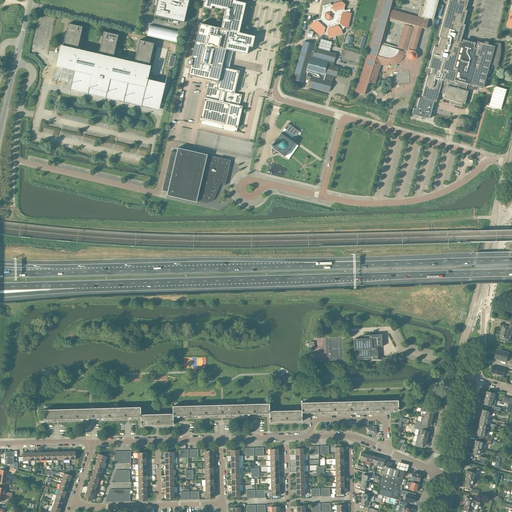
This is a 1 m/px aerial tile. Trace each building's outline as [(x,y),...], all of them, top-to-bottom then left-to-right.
[(156,5),(153,16),(168,20),(168,22),(177,24),(178,22),(183,23),(187,5),(189,6),(190,0),(199,0),(205,1),(204,2),(203,2),(202,7),(211,9),(212,6),(214,7),(214,8),(222,9),(225,9),(221,28),(200,24),(191,60),(189,60),(188,65),(186,65),(187,65),(190,66),(188,75),(209,80),(199,120),(201,120),(200,125),(236,133),(242,106),(239,106),(241,95),(235,93),(234,93),(239,71),(225,68),(227,61),(230,62),(233,51),(247,54),(248,47),(252,47),(255,36),(243,34),(239,33),(245,3),(235,1),(235,0),(155,0),(154,5),(156,5)] [(400,61),(403,57),(404,55),(407,56),(407,57),(407,58),(408,58),(408,59),(409,59),(409,60),(410,60),(411,60),(412,60),(413,60),(414,60),(415,59),(416,58),(416,57),(416,56),(416,55),(416,54),(416,53),(415,52),(421,28),(426,29),(429,18),(433,19),(438,0),(425,0),(423,7),(421,6),(417,17),(392,10),(394,3),(394,2),(394,0),(382,0),(371,42),(359,79),(355,92),(364,95),(364,94),(365,93),(366,92),(366,91),(367,91),(368,90),(368,89),(369,87),(370,83),(375,84),(377,76),(381,65),(382,65),(387,66),(392,65),(396,64),(400,61)] [(463,25),(467,11),(465,10),(467,0),(448,0),(438,37),(440,38),(437,47),(434,46),(428,68),(431,69),(429,76),(427,75),(421,98),(433,102),(436,102),(442,79),(443,80),(440,93),(444,94),(443,98),(450,100),(449,103),(461,107),(462,103),(464,104),(468,91),(465,91),(467,83),(469,84),(468,89),(473,90),(474,90),(475,89),(476,89),(479,87),(482,86),(484,83),(485,82),(487,81),(488,80),(489,79),(486,78),(490,61),(492,61),(491,64),(496,66),(497,64),(498,63),(498,61),(499,59),(499,57),(499,55),(500,53),(500,51),(500,49),(500,47),(500,46),(500,44),(491,43),(490,45),(487,44),(488,43),(488,42),(485,42),(484,43),(477,41),(475,49),(473,48),(474,46),(470,45),(471,44),(466,42),(466,44),(460,42),(465,25),(463,25)] [(320,18),(312,21),(313,23),(309,27),(320,37),(322,34),(327,35),(328,39),(343,34),(342,31),(345,27),(348,28),(351,13),(349,13),(350,9),(345,11),(344,9),(345,4),(341,1),(332,4),(332,5),(330,5),(330,3),(322,6),(323,7),(320,18)] [(154,43),(139,40),(134,63),(113,58),(118,35),(104,32),(98,55),(77,50),(82,27),(68,24),(61,54),(59,53),(56,65),(56,66),(57,66),(64,67),(64,68),(64,69),(65,69),(66,69),(67,69),(67,68),(74,70),(70,89),(153,108),(157,91),(158,91),(161,83),(158,81),(158,82),(147,80),(148,74),(147,73),(154,43)] [(152,25),(150,34),(179,41),(182,32),(152,25)] [(295,73),(293,80),(303,83),(304,79),(306,80),(308,72),(325,77),(326,74),(333,76),(336,77),(339,67),(333,66),(334,62),(336,54),(329,52),(330,49),(326,48),(325,51),(318,49),(318,50),(314,49),(316,44),(321,38),(324,35),(322,34),(320,37),(319,37),(314,43),(314,44),(303,41),(301,49),(296,69),(295,73)] [(329,92),(332,82),(333,76),(326,74),(325,77),(308,72),(306,80),(309,81),(308,86),(329,92)] [(343,82),(340,92),(345,93),(348,83),(343,82)] [(495,86),(489,106),(501,110),(507,90),(495,86)] [(179,91),(174,113),(179,114),(183,92),(179,91)] [(429,119),(433,102),(421,98),(419,98),(416,109),(413,108),(411,114),(429,119)] [(63,113),(62,117),(70,120),(70,121),(73,122),(75,116),(63,113)] [(298,131),(288,124),(284,128),(294,136),(298,131)] [(294,143),(280,133),(272,145),(272,144),(271,144),(271,145),(270,145),(270,146),(270,147),(271,147),(271,149),(271,150),(271,151),(271,152),(271,153),(272,154),(272,155),(279,153),(284,157),(294,143)] [(225,185),(231,160),(178,148),(176,153),(171,151),(162,191),(167,192),(166,196),(196,202),(204,203),(205,203),(206,203),(207,203),(208,203),(209,203),(210,203),(210,202),(211,202),(212,201),(213,201),(213,200),(214,199),(214,198),(215,198),(215,197),(215,196),(220,185),(219,185),(220,184),(225,185)] [(510,327),(503,325),(500,338),(506,340),(510,327)] [(381,347),(382,347),(381,334),(363,335),(364,338),(353,339),(354,350),(355,350),(356,359),(383,359),(378,359),(377,346),(379,346),(381,346),(381,347)] [(511,358),(511,351),(509,351),(507,351),(507,352),(497,349),(495,358),(506,362),(508,357),(511,358)] [(505,369),(493,366),(491,373),(502,375),(503,376),(505,369)] [(494,393),(486,391),(485,398),(493,400),(494,393)] [(491,406),(493,400),(485,398),(483,404),(491,406)] [(398,400),(397,400),(356,401),(356,404),(356,405),(356,407),(359,407),(359,411),(398,410),(398,400)] [(339,407),(339,412),(348,411),(359,411),(359,407),(356,407),(356,405),(356,404),(356,401),(347,402),(342,402),(342,404),(342,405),(342,407),(339,407)] [(342,404),(342,402),(301,403),(302,410),(269,411),(269,404),(227,405),(227,408),(227,410),(230,410),(230,415),(269,414),(270,422),(270,421),(301,420),(302,422),(302,413),(339,412),(339,407),(342,407),(342,405),(342,404)] [(141,415),(141,411),(141,407),(98,408),(99,411),(98,411),(98,412),(99,412),(99,414),(101,414),(101,418),(141,417),(141,426),(141,425),(173,424),(173,425),(174,425),(173,416),(212,415),(212,411),(214,411),(214,408),(214,405),(173,406),(173,414),(141,415)] [(212,411),(212,415),(222,415),(230,415),(230,410),(227,410),(227,408),(227,405),(222,405),(214,405),(214,408),(214,411),(212,411)] [(432,409),(424,407),(423,410),(426,411),(424,417),(432,419),(434,413),(431,412),(432,409)] [(83,414),(83,419),(92,418),(101,418),(101,414),(99,414),(99,412),(98,412),(98,411),(99,411),(98,408),(90,408),(85,409),(85,411),(86,411),(86,412),(85,412),(85,414),(83,414)] [(85,411),(85,409),(44,410),(44,420),(83,419),(83,414),(85,414),(85,412),(86,412),(86,411),(85,411)] [(490,412),(482,410),(480,416),(488,418),(490,412)] [(487,424),(488,418),(480,416),(479,422),(487,424)] [(430,426),(432,419),(424,417),(422,417),(420,422),(416,421),(415,425),(427,428),(428,425),(430,426)] [(426,431),(427,428),(415,425),(414,428),(419,429),(417,436),(427,438),(429,431),(426,431)] [(376,432),(376,427),(366,427),(366,432),(369,435),(371,435),(374,435),(376,432)] [(484,435),(485,430),(477,428),(476,434),(479,435),(478,438),(491,441),(492,438),(488,437),(489,436),(484,435)] [(426,445),(427,438),(417,436),(415,446),(422,448),(423,444),(426,445)] [(490,445),(491,441),(478,438),(478,441),(475,440),(473,447),(481,449),(482,444),(486,445),(487,444),(490,445)] [(480,455),(481,449),(473,447),(472,453),(480,455)] [(99,454),(97,459),(105,462),(107,456),(99,454)] [(371,462),(373,456),(367,454),(365,460),(371,462)] [(384,460),(385,459),(379,458),(377,464),(376,466),(382,468),(383,466),(384,460)] [(397,499),(404,472),(391,468),(392,463),(387,461),(378,494),(397,499)] [(409,463),(398,461),(396,468),(407,471),(409,463)] [(101,473),(103,467),(95,464),(94,470),(101,473)] [(7,475),(7,471),(0,469),(0,476),(6,477),(15,478),(15,476),(7,475)] [(471,472),(467,471),(466,477),(474,479),(476,471),(475,470),(471,469),(471,472)] [(99,479),(101,473),(94,470),(92,476),(99,479)] [(72,476),(64,473),(62,479),(70,481),(72,476)] [(420,475),(412,473),(411,479),(419,481),(420,475)] [(368,482),(369,476),(363,474),(361,480),(368,482)] [(15,478),(6,477),(0,476),(0,482),(10,484),(10,481),(14,481),(15,478)] [(472,487),(474,479),(466,477),(464,483),(468,484),(467,487),(470,488),(472,487)] [(68,487),(70,481),(62,479),(60,484),(68,487)] [(96,490),(98,484),(90,481),(88,487),(96,490)] [(418,484),(411,482),(411,483),(406,482),(405,485),(410,486),(409,489),(416,491),(418,484)] [(66,493),(68,487),(60,484),(58,490),(66,493)] [(5,488),(0,487),(0,494),(12,496),(13,493),(4,492),(5,488)] [(94,495),(96,490),(88,487),(86,493),(94,495)] [(64,498),(66,493),(58,490),(56,495),(64,498)] [(92,501),(94,495),(86,493),(84,498),(92,501)] [(370,502),(372,496),(371,496),(363,493),(361,499),(368,501),(370,502)] [(415,496),(406,494),(404,501),(413,503),(415,496)] [(62,503),(64,498),(56,495),(54,501),(62,503)] [(475,506),(477,503),(479,504),(480,500),(473,499),(474,498),(467,496),(465,504),(464,504),(462,510),(470,511),(471,508),(475,506)] [(411,511),(412,509),(406,507),(407,503),(399,501),(398,505),(399,505),(399,508),(399,511),(403,511),(411,511)]
